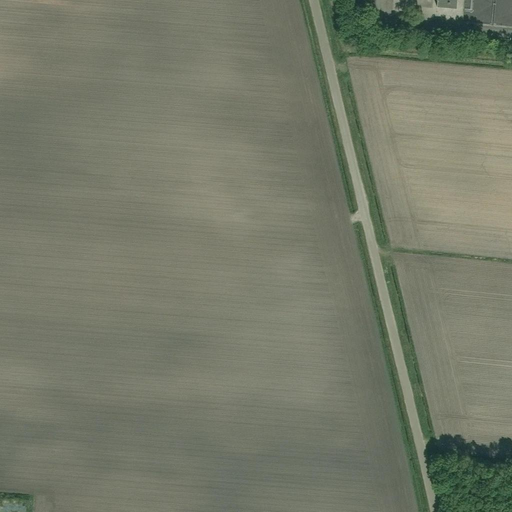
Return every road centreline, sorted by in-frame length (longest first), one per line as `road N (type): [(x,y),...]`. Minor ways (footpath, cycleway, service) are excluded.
road 1 (unclassified): [(434,511),(314,0)]
road 2 (unknown): [(385,0),(386,22),(511,34)]
